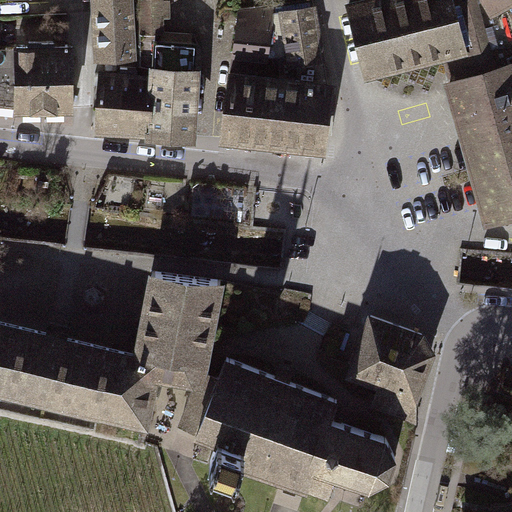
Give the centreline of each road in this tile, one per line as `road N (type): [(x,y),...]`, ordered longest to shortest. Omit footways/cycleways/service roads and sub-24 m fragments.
road 1 (residential): [(0,144),(370,173)]
road 2 (residential): [(370,173),(428,288),(469,339)]
road 3 (residential): [(469,339),(456,360),(420,511)]
road 4 (residential): [(370,173),(330,0)]
